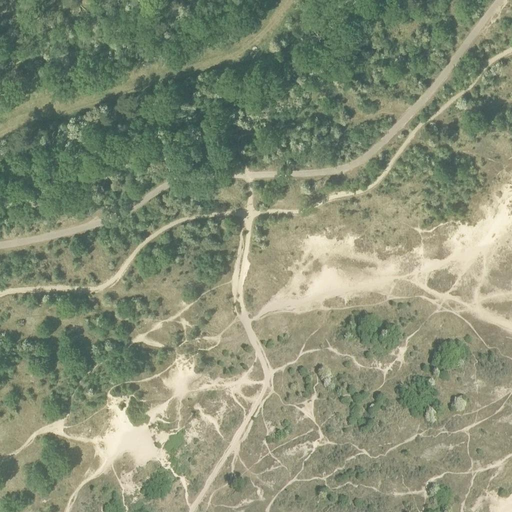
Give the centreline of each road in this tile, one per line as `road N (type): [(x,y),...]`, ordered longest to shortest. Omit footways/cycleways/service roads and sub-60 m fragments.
road 1 (track): [(0,136),(248,55),(264,42),(285,0)]
road 2 (unknown): [(247,213),(237,295),(266,382),(191,511)]
road 3 (unknown): [(511,51),(430,120),(376,182),(304,211),(247,213)]
road 4 (unknown): [(243,214),(184,219),(150,232),(111,278),(0,294)]
